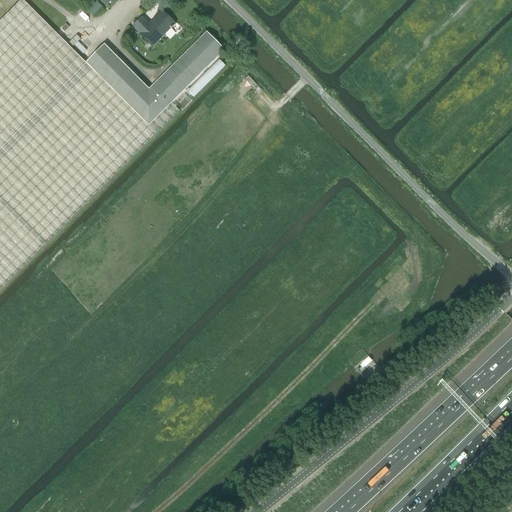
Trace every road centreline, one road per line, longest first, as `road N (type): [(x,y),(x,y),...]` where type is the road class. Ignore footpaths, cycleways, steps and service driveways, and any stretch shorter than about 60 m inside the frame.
road 1 (unclassified): [(511,279),(227,0)]
road 2 (unclassified): [(258,511),(511,296)]
road 3 (motorway): [(511,357),(346,511)]
road 4 (motorway): [(398,511),(511,401)]
